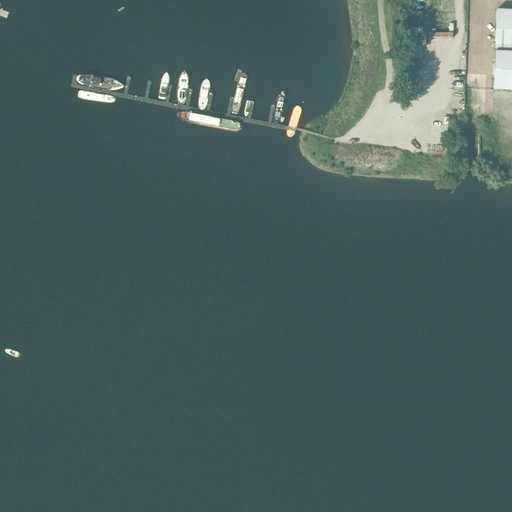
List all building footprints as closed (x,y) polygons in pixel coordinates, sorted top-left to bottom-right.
[(495,51),(511,51),(511,9),(496,9),(495,51)] [(511,51),(495,51),(493,90),(511,90),(511,51)] [(358,122),(332,115),(330,125),(356,131),(358,122)] [(418,125),(418,140),(446,141),(446,126),(418,125)] [(346,156),(319,151),(317,161),(344,166),(346,156)] [(385,160),(357,154),(355,163),(383,169),(385,160)]
